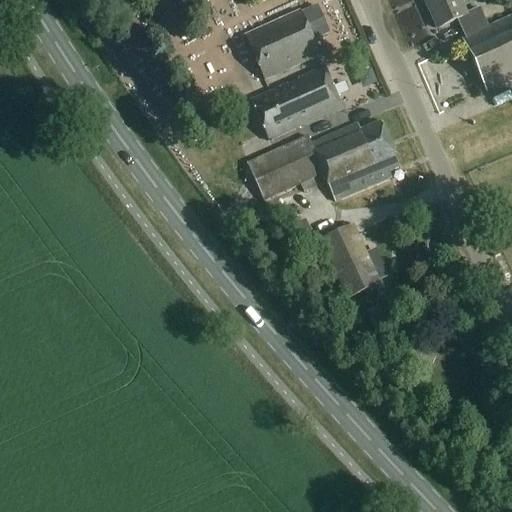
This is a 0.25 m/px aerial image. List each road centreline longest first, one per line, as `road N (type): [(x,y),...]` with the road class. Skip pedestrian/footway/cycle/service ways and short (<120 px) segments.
road 1 (primary): [(438,511),(146,175),(29,0)]
road 2 (residential): [(511,336),(371,0)]
